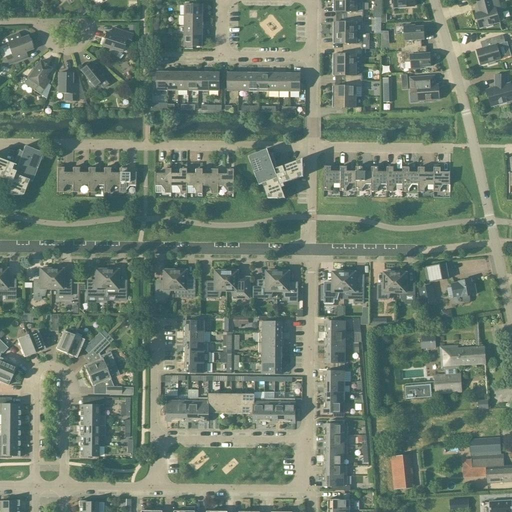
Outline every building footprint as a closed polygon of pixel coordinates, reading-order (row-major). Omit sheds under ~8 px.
[(496,8),(499,7),(496,0),(487,0),(478,3),(481,12),(475,14),(480,28),(500,23),(496,8)] [(357,12),(357,2),(334,1),(333,12),(347,12),(347,17),(363,18),(363,12),(357,12)] [(185,5),(185,16),(203,16),(203,5),(185,5)] [(203,26),(203,16),(185,16),(184,26),(203,26)] [(333,23),(333,33),(362,34),(363,18),(347,17),(347,23),(333,23)] [(203,36),(203,26),(184,26),(184,36),(203,36)] [(397,49),(417,47),(412,47),(411,40),(422,40),(425,40),(424,27),(415,27),(415,26),(404,26),(404,27),(404,34),(396,35),(396,43),(389,44),(390,49),(397,49)] [(129,47),(133,35),(113,29),(112,34),(106,32),(101,46),(110,49),(109,51),(116,56),(119,52),(122,53),(124,46),(129,47)] [(333,44),(344,44),(347,44),(347,49),(362,50),(369,50),(369,34),(362,34),(333,33),(333,44)] [(25,52),(33,50),(28,36),(20,39),(18,34),(6,38),(8,44),(7,44),(11,55),(6,57),(9,65),(27,58),(25,52)] [(497,45),(505,43),(503,35),(490,39),(492,46),(477,50),(481,65),(501,60),(497,45)] [(203,47),(203,36),(184,36),(184,47),(185,47),(185,49),(193,50),(193,47),(203,47)] [(417,47),(397,49),(401,49),(402,62),(411,62),(411,70),(423,69),(423,67),(431,67),(430,54),(417,55),(417,47)] [(333,55),(333,65),(362,66),(362,50),(347,49),(347,55),(333,55)] [(40,95),(48,84),(43,80),(51,69),(48,67),(43,63),(43,64),(40,62),(33,71),(32,70),(27,77),(29,78),(28,79),(25,84),(30,87),(40,95)] [(94,87),(101,81),(106,87),(113,81),(103,69),(99,73),(90,63),(81,70),(89,80),(87,82),(92,88),(94,87)] [(362,82),(362,66),(333,65),(333,76),(346,76),(346,81),(362,82)] [(72,87),(72,77),(72,74),(69,74),(69,73),(65,72),(61,73),(61,74),(59,74),(58,94),(65,94),(65,101),(78,101),(85,101),(81,87),(78,87),(72,87)] [(157,91),(168,91),(168,72),(158,72),(157,91)] [(178,72),(168,72),(168,91),(178,91),(178,72)] [(189,73),(178,72),(178,91),(188,91),(189,73)] [(188,91),(199,91),(199,73),(189,73),(188,91)] [(199,91),(209,91),(209,73),(199,73),(199,91)] [(220,73),(209,73),(209,91),(219,91),(219,90),(222,90),(222,79),(220,79),(220,73)] [(228,91),(238,92),(239,73),(228,73),(228,91)] [(249,73),(239,73),(238,92),(249,92),(249,73)] [(249,92),(259,92),(259,73),(249,73),(249,92)] [(269,73),(259,73),(259,92),(269,92),(269,73)] [(269,92),(279,92),(279,74),(269,73),(269,92)] [(290,74),(279,74),(279,92),(289,92),(290,74)] [(290,74),(289,92),(300,92),(300,91),(303,91),(303,83),(300,83),(300,74),(290,74)] [(507,104),(506,102),(511,100),(511,90),(510,84),(508,84),(508,75),(495,75),(495,88),(487,90),(492,107),(500,104),(501,105),(507,104)] [(433,101),(433,100),(440,100),(439,85),(436,85),(436,76),(425,77),(410,78),(411,93),(418,92),(419,101),(424,101),(424,102),(433,101)] [(391,101),(390,78),(382,78),(383,101),(391,101)] [(333,87),(332,97),(356,97),(356,87),(362,87),(362,82),(346,81),(346,87),(333,87)] [(356,108),(356,97),(332,97),(332,108),(355,108),(355,114),(362,114),(362,108),(356,108)] [(41,161),(44,154),(24,147),(24,148),(16,167),(0,160),(0,177),(11,182),(10,185),(5,195),(6,195),(22,195),(28,181),(31,182),(34,175),(35,175),(38,168),(37,168),(39,160),(41,161)] [(302,161),(304,160),(303,160),(275,170),(268,150),(248,157),(251,164),(252,163),(255,171),(253,171),(256,178),(258,178),(260,185),(263,184),(268,199),(269,199),(285,199),(286,199),(281,185),(303,177),(303,168),(304,167),(302,161)] [(324,191),(340,191),(341,171),(340,171),(332,171),(332,167),(325,167),(324,191)] [(340,167),(340,171),(341,171),(340,191),(356,191),(356,172),(347,171),(347,167),(340,167)] [(356,191),(372,192),(372,172),(363,172),(363,167),(356,167),(356,172),(356,191)] [(372,167),(372,172),(372,192),(387,192),(387,172),(378,172),(378,167),(372,167)] [(387,192),(403,192),(403,172),(394,172),(394,167),(387,167),(387,172),(387,192)] [(403,192),(418,192),(419,172),(418,172),(410,172),(410,168),(403,167),(403,172),(403,192)] [(57,192),(73,192),(73,173),(72,173),(64,172),(64,168),(57,168),(57,192)] [(72,168),(72,173),(73,173),(73,192),(88,193),(88,173),(79,173),(79,168),(72,168)] [(88,168),(88,173),(88,193),(104,193),(104,173),(95,173),(95,168),(88,168)] [(104,168),(104,173),(104,193),(119,193),(120,173),(119,173),(110,173),(110,168),(104,168)] [(119,168),(119,173),(120,173),(119,193),(135,193),(136,173),(126,173),(126,169),(119,168)] [(418,192),(434,192),(434,172),(425,172),(425,168),(418,168),(418,172),(419,172),(418,192)] [(434,168),(434,172),(434,192),(450,192),(450,173),(441,172),(441,168),(434,168)] [(155,193),(171,193),(172,174),(172,169),(165,169),(165,174),(155,173),(155,193)] [(181,174),(172,174),(171,193),(187,194),(187,174),(187,169),(181,169),(181,174)] [(187,194),(202,194),(203,174),(203,169),(196,169),(196,174),(187,174),(187,194)] [(212,174),(203,174),(202,194),(218,194),(218,174),(219,174),(219,169),(212,169),(212,174)] [(218,174),(218,194),(234,194),(234,170),(227,170),(227,174),(219,174),(218,174)] [(427,284),(449,279),(446,263),(425,268),(427,284)] [(5,268),(0,267),(0,288),(1,288),(3,295),(6,296),(6,300),(15,300),(15,282),(7,282),(7,269),(5,269),(5,268)] [(46,289),(51,289),(51,268),(42,268),(42,270),(40,269),(40,283),(34,283),(34,300),(40,300),(40,296),(44,296),(46,289)] [(60,269),(51,268),(51,289),(56,289),(58,296),(70,296),(70,283),(62,283),(62,270),(60,270),(60,269)] [(106,290),(107,269),(98,269),(98,270),(95,270),(95,283),(87,283),(87,296),(99,296),(101,290),(106,290)] [(115,269),(107,269),(106,290),(112,290),(113,297),(117,297),(117,301),(125,301),(126,284),(118,284),(118,270),(115,270),(115,269)] [(170,290),(176,290),(176,270),(167,270),(167,271),(165,271),(164,284),(156,284),(156,301),(165,301),(165,297),(168,297),(170,290)] [(176,270),(176,290),(175,297),(195,298),(195,284),(187,284),(187,271),(185,271),(185,270),(176,270)] [(221,291),(227,291),(227,270),(218,270),(218,271),(216,271),(216,285),(207,284),(207,298),(219,298),(221,291)] [(238,276),(238,275),(238,272),(236,272),(236,270),(227,270),(227,291),(232,291),(234,298),(244,298),(250,298),(251,276),(238,276)] [(267,272),(267,281),(267,285),(259,285),(259,286),(253,286),(253,298),(258,298),(271,298),(273,291),(278,291),(278,271),(269,271),(269,272),(267,272)] [(287,271),(278,271),(278,291),(283,291),(285,298),(288,299),(288,303),(297,303),(297,286),(289,285),(289,272),(287,272),(287,271)] [(325,282),(325,286),(324,303),(333,303),(333,299),(337,299),(339,292),(344,292),(344,272),(335,271),(335,273),(333,273),(333,282),(325,282)] [(355,286),(355,281),(355,273),(353,273),(353,272),(344,272),(344,292),(344,299),(351,299),(354,299),(354,303),(363,303),(364,286),(355,286)] [(390,293),(395,293),(395,272),(387,272),(387,273),(384,273),(384,286),(378,286),(378,299),(388,300),(390,293)] [(404,272),(395,272),(395,293),(400,293),(402,300),(405,300),(405,304),(414,304),(414,287),(406,286),(407,273),(404,273),(404,272)] [(462,297),(463,301),(464,303),(465,304),(467,304),(469,303),(470,302),(470,300),(470,296),(476,294),(474,285),(473,285),(472,280),(459,282),(459,283),(451,285),(454,298),(462,296),(462,297)] [(423,305),(436,303),(433,287),(420,289),(423,305)] [(344,315),(344,306),(335,306),(335,316),(344,315)] [(259,333),(282,333),(282,323),(276,322),(276,317),(259,317),(259,333)] [(185,321),(185,332),(204,332),(204,322),(185,321)] [(326,322),(326,332),(345,332),(345,322),(326,322)] [(76,358),(81,347),(83,341),(84,340),(87,333),(77,329),(74,336),(66,354),(76,358)] [(99,333),(104,338),(108,335),(103,330),(99,333)] [(27,335),(35,353),(45,349),(38,331),(27,335)] [(56,349),(66,354),(74,336),(63,331),(56,349)] [(185,332),(185,342),(204,342),(204,332),(185,332)] [(326,332),(326,343),(345,343),(345,332),(326,332)] [(282,343),(282,333),(259,333),(259,343),(282,343)] [(94,349),(104,339),(99,334),(89,344),(94,349)] [(24,357),(35,353),(27,335),(17,339),(24,357)] [(113,340),(108,335),(104,338),(110,343),(113,340)] [(422,349),(436,349),(435,336),(421,337),(422,349)] [(109,344),(104,339),(94,349),(99,354),(109,344)] [(185,342),(185,352),(208,353),(208,342),(204,342),(185,342)] [(259,353),(262,353),(282,354),(282,343),(259,343),(259,353)] [(326,343),(326,353),(345,353),(345,343),(326,343)] [(407,399),(432,397),(431,388),(436,388),(436,393),(461,392),(460,375),(457,375),(457,369),(460,368),(460,365),(485,364),(484,348),(459,349),(458,346),(440,347),(442,369),(445,369),(445,376),(435,376),(435,381),(427,381),(427,384),(406,386),(407,399)] [(89,363),(84,366),(88,376),(106,369),(115,365),(116,365),(110,352),(100,356),(101,359),(89,363)] [(208,353),(185,352),(185,363),(208,363),(211,363),(211,353),(208,353)] [(282,364),(282,354),(262,353),(262,364),(282,364)] [(345,363),(345,353),(326,353),(326,363),(345,363)] [(0,357),(0,370),(12,375),(17,365),(0,357)] [(208,373),(208,363),(185,363),(185,373),(208,373)] [(282,364),(262,364),(262,374),(282,374),(282,364)] [(106,369),(88,376),(92,386),(110,379),(106,369)] [(12,375),(0,370),(0,382),(8,386),(12,375)] [(325,372),(325,382),(345,382),(345,372),(325,372)] [(345,393),(345,382),(325,382),(325,392),(345,393)] [(325,392),(325,403),(349,403),(350,393),(345,393),(325,392)] [(208,413),(209,413),(220,413),(220,394),(208,394),(208,398),(209,398),(208,413)] [(232,394),(220,394),(220,413),(231,414),(232,394)] [(231,414),(243,414),(243,394),(232,394),(231,414)] [(255,394),(243,394),(243,414),(254,414),(255,398),(255,394)] [(0,414),(1,415),(20,415),(20,411),(20,405),(11,404),(11,398),(0,397),(0,414)] [(167,401),(167,405),(165,405),(164,406),(164,410),(165,411),(167,411),(167,420),(178,421),(178,401),(178,397),(168,397),(167,401)] [(80,416),(99,416),(103,416),(103,398),(89,398),(89,405),(80,405),(80,412),(80,416)] [(188,398),(188,401),(188,421),(198,421),(198,398),(188,398)] [(208,398),(198,398),(198,421),(209,421),(209,413),(208,413),(209,398),(208,398)] [(254,421),(264,422),(264,399),(255,398),(254,414),(254,421)] [(275,399),(264,399),(264,422),(274,422),(275,399)] [(274,422),(285,422),(285,399),(275,399),(274,422)] [(295,399),(285,399),(285,422),(295,422),(295,399)] [(477,399),(478,408),(488,408),(487,399),(477,399)] [(178,421),(188,421),(188,401),(178,401),(178,421)] [(333,413),(333,417),(344,417),(344,416),(349,416),(349,406),(349,403),(325,403),(325,413),(333,413)] [(20,425),(20,415),(1,415),(1,425),(20,425)] [(80,416),(80,426),(99,426),(99,416),(80,416)] [(0,435),(19,435),(20,425),(1,425),(0,435)] [(325,425),(325,435),(348,435),(348,425),(325,425)] [(105,426),(99,426),(80,426),(76,426),(75,432),(79,432),(79,436),(99,436),(105,436),(105,426)] [(19,435),(0,435),(0,445),(19,446),(19,435)] [(325,435),(325,445),(348,445),(348,435),(325,435)] [(79,436),(79,446),(98,447),(99,436),(79,436)] [(471,453),(501,452),(501,438),(470,440),(471,453)] [(19,446),(0,445),(0,456),(0,458),(8,458),(8,456),(11,456),(11,457),(19,458),(19,446)] [(325,445),(325,456),(344,456),(348,456),(348,445),(325,445)] [(98,457),(98,447),(79,446),(79,458),(87,458),(87,457),(98,457)] [(394,490),(414,488),(411,455),(391,457),(394,490)] [(488,483),(511,481),(511,466),(504,466),(504,455),(471,457),(472,459),(464,459),(465,477),(487,476),(488,483)] [(325,456),(325,466),(344,466),(344,456),(325,456)] [(325,466),(324,476),(347,476),(347,466),(344,466),(325,466)] [(347,485),(347,476),(324,476),(324,486),(333,487),(333,491),(351,491),(351,485),(347,485)] [(328,500),(328,510),(349,510),(354,510),(355,500),(350,500),(350,494),(344,494),(344,500),(328,500)] [(0,511),(18,511),(19,500),(11,500),(11,502),(0,501),(0,511)] [(449,510),(468,509),(467,500),(449,500),(449,510)] [(78,511),(102,511),(103,503),(87,502),(87,501),(79,501),(78,511)] [(511,511),(511,501),(489,502),(489,511),(511,511)]
